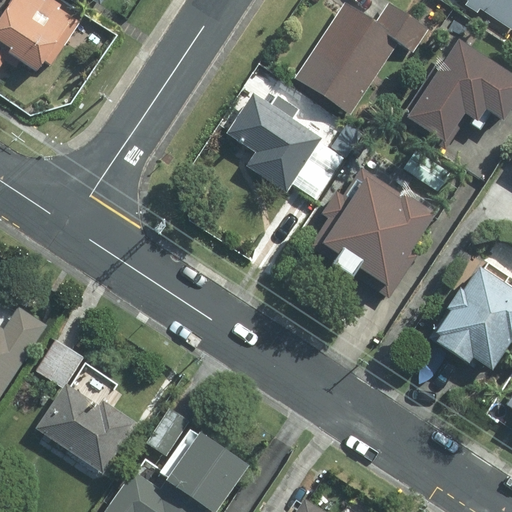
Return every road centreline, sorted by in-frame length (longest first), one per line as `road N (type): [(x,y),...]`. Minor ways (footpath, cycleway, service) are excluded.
road 1 (tertiary): [(68,226),(505,511)]
road 2 (tertiary): [(221,0),(68,226)]
